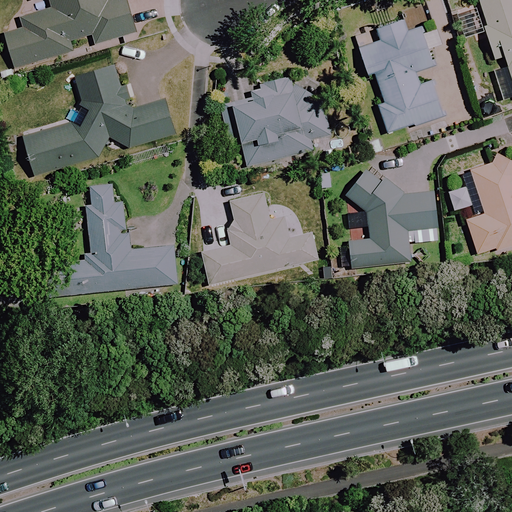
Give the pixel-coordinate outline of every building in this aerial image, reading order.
[(115,0),(108,2),(107,0),(35,0),(36,1),(39,0),(50,0),(54,10),(21,19),(24,30),(7,35),(17,69),(74,53),(71,42),(94,36),(96,46),(139,34),(129,0),(115,0)] [(511,0),(485,0),(481,1),(489,27),(486,28),(496,58),(505,55),(509,68),(495,72),(505,103),(511,100),(511,0)] [(407,34),(403,20),(378,27),(382,41),(361,48),(369,75),(376,73),(385,103),(380,105),(389,133),(445,116),(435,84),(419,89),(414,73),(434,67),(422,29),(407,34)] [(97,160),(106,140),(111,139),(128,149),(177,136),(167,101),(132,111),(120,68),(76,80),(84,110),(79,123),(25,138),(35,177),(97,160)] [(296,87),(293,78),(260,86),(263,96),(221,107),(231,146),(243,143),(250,167),(314,150),(312,141),(332,136),(323,101),(318,82),(296,87)] [(511,158),(497,152),(491,166),(472,171),(485,215),(467,220),(478,255),(511,244),(511,158)] [(395,188),(374,170),(351,197),(370,214),(371,242),(352,243),(354,267),(410,264),(409,243),(437,242),(434,193),(402,195),(395,188)] [(125,204),(115,205),(113,186),(91,188),(92,208),(87,209),(93,260),(53,264),(56,296),(177,284),(174,247),(129,251),(125,204)] [(270,222),(265,194),(230,201),(236,231),(227,233),(230,248),(204,254),(210,284),(319,262),(313,234),(289,239),(285,219),(270,222)]
